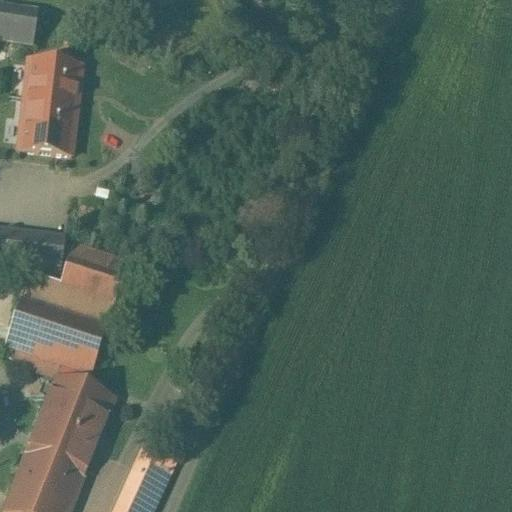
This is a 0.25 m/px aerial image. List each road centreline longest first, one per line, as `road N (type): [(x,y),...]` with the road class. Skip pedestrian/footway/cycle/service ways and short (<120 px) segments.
road 1 (unclassified): [(168,511),(379,47),(393,0)]
road 2 (unknown): [(74,168),(99,161),(130,131),(252,60),(348,8),(381,0)]
